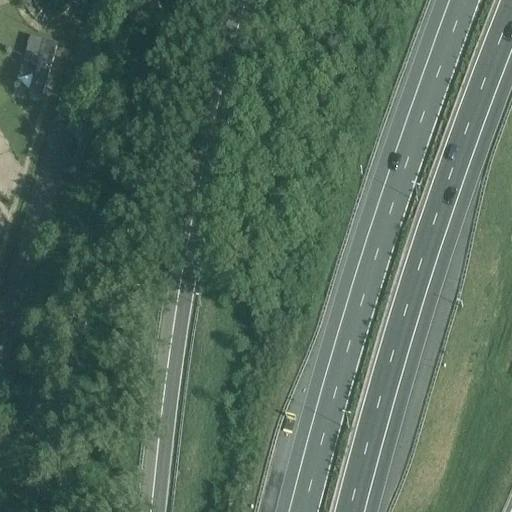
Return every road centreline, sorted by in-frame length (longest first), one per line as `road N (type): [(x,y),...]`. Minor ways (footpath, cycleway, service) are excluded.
road 1 (motorway): [(464,0),(394,202),(305,511)]
road 2 (motorway): [(253,0),(188,271),(153,511)]
road 3 (motorway): [(353,511),(439,223),(511,23)]
